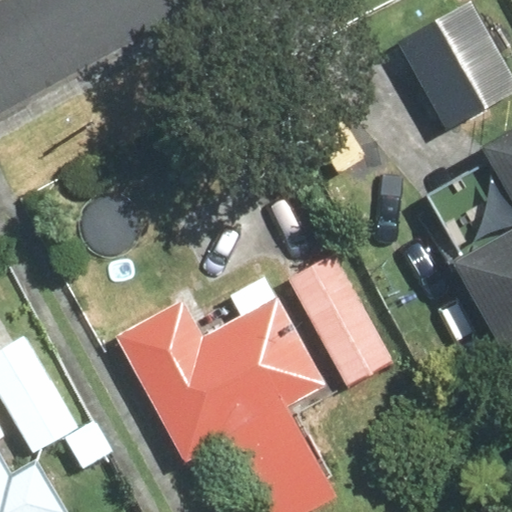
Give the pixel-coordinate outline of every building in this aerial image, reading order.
[(511,80),(469,4),(394,46),(444,133),(511,94),(511,80)] [(478,166),(423,200),(450,245),(434,255),(503,365),(511,359),(511,128),(471,154),(478,166)] [(335,255),(287,282),(347,389),(395,362),(335,255)] [(178,306),(112,343),(175,458),(217,435),(259,511),(305,511),(333,497),(285,410),(327,387),(265,275),(224,298),(235,318),(196,339),(178,306)] [(28,337),(0,353),(0,403),(28,455),(60,437),(77,468),(109,451),(89,415),(76,423),(28,337)] [(0,464),(0,511),(59,511),(62,510),(33,460),(7,476),(0,464)]
